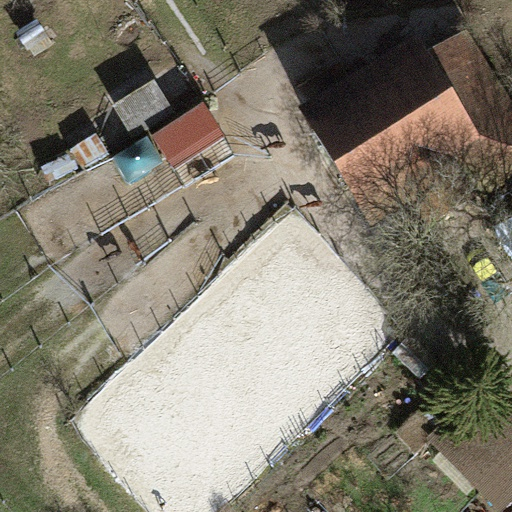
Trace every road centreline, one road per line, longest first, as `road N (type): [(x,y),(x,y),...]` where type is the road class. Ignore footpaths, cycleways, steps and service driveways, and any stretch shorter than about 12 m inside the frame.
road 1 (track): [(438,25),(410,20),(334,39),(283,71),(248,107),(277,158),(429,324),(511,378)]
road 2 (track): [(277,158),(0,338)]
road 3 (track): [(290,171),(44,378)]
